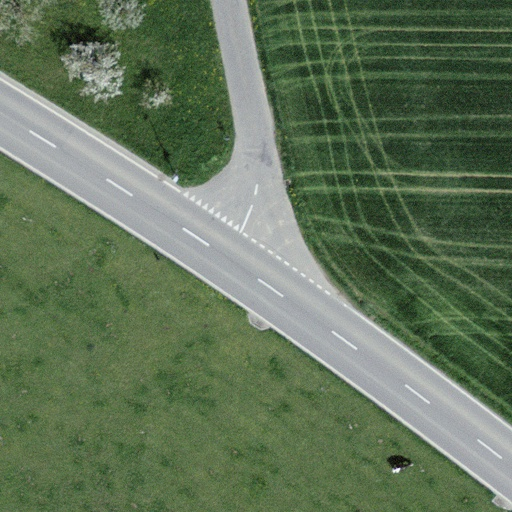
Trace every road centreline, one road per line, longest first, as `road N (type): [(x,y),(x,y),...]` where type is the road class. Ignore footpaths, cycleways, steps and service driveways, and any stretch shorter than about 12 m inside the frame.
road 1 (tertiary): [(511,468),(225,263)]
road 2 (unclassified): [(225,263),(257,192),(225,0)]
road 3 (tertiary): [(225,263),(0,122)]
